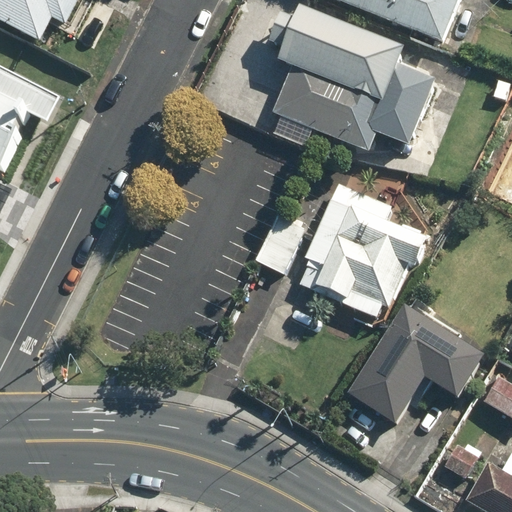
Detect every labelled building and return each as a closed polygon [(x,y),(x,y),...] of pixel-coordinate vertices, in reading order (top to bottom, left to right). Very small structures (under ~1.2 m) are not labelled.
[(82,0),(0,0),(0,30),(39,48),(49,26),(67,34),(82,0)] [(320,0),(320,1),(441,54),(461,7),(445,0),(320,0)] [(278,70),(292,76),(274,118),(370,159),(376,146),(406,160),(435,93),(397,77),(403,63),(300,19),(296,28),(281,21),(268,52),(283,58),(278,70)] [(57,103),(0,75),(0,166),(24,118),(45,128),(57,103)] [(338,191),(303,266),(294,262),(305,238),(277,226),(257,271),(378,327),(383,316),(389,319),(408,278),(413,280),(428,248),(383,228),(389,214),(338,191)] [(397,433),(423,392),(458,414),(487,368),(444,341),(403,314),(348,401),(397,433)] [(511,396),(496,387),(482,411),(511,429),(511,396)] [(469,449),(465,456),(449,446),(436,466),(468,486),(477,470),(484,459),(469,449)] [(487,469),(483,477),(464,508),(471,511),(511,511),(511,479),(510,483),(487,469)]
